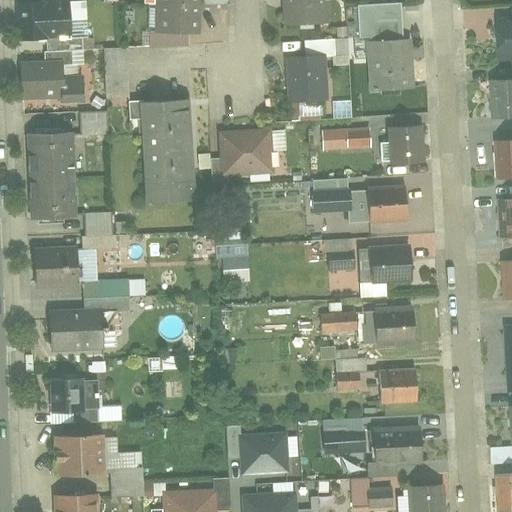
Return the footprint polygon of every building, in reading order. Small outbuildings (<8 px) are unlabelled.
[(158,0),(158,34),(197,34),(196,0),(158,0)] [(337,16),(337,0),(291,0),(292,16),(337,16)] [(73,2),(23,2),(23,35),(73,35),(73,2)] [(401,43),(401,12),(360,12),(360,62),(379,61),(379,99),(412,99),(412,43),(401,43)] [(342,41),(306,41),(306,101),(342,101),(342,41)] [(102,48),(104,96),(126,96),(124,47),(102,48)] [(57,68),(21,68),(21,94),(57,94),(57,68)] [(511,82),(490,84),(492,123),(511,121),(511,82)] [(188,203),(185,97),(143,99),(146,204),(188,203)] [(103,111),(77,112),(78,135),(104,133),(103,111)] [(77,220),(75,118),(42,119),(43,220),(77,220)] [(418,169),(418,125),(398,125),(398,169),(418,169)] [(272,136),(227,137),(228,180),(274,179),(272,136)] [(407,227),(407,193),(372,193),(372,227),(407,227)] [(114,255),(113,218),(80,219),(81,255),(114,255)] [(218,281),(247,281),(247,245),(219,245),(218,281)] [(411,253),(350,253),(351,288),(411,287),(411,253)] [(84,295),(83,258),(40,259),(40,296),(84,295)] [(353,330),(352,311),(339,312),(339,305),(317,306),(319,333),(353,330)] [(112,307),(55,308),(56,343),(113,342),(112,307)] [(416,349),(416,313),(381,313),(381,349),(416,349)] [(333,359),(334,391),(372,389),(371,358),(333,359)] [(86,409),(86,373),(52,374),(52,410),(86,409)] [(419,408),(418,375),(384,376),(385,409),(419,408)] [(362,452),(360,417),(319,419),(321,454),(362,452)] [(238,475),(286,473),(285,456),(295,456),(294,431),(239,433),(239,425),(224,426),(226,458),(237,458),(238,475)] [(421,464),(420,430),(385,431),(386,465),(421,464)] [(107,464),(107,440),(62,440),(62,477),(107,477),(107,495),(141,495),(141,464),(107,464)] [(511,462),(511,445),(489,447),(490,464),(511,462)] [(348,478),(350,507),(391,505),(390,486),(367,487),(367,477),(348,478)] [(437,511),(438,481),(412,481),(411,511),(437,511)] [(317,511),(317,495),(308,496),(309,508),(294,509),(293,483),(269,484),(270,492),(238,493),(239,511),(317,511)] [(168,501),(168,511),(213,511),(213,498),(168,501)] [(59,511),(96,511),(96,501),(60,503),(59,511)]
